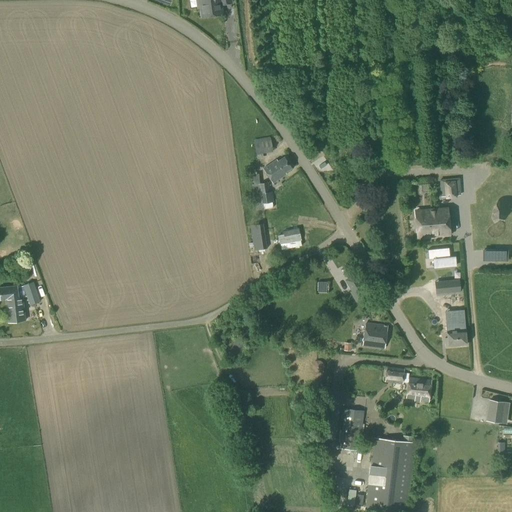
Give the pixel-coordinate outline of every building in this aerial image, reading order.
[(198,0),(201,17),(221,14),(219,0),(198,0)] [(233,2),(224,3),(225,14),(234,14),(233,2)] [(257,160),(263,159),(262,154),(273,152),(271,137),(254,140),(256,153),(257,160)] [(291,168),(284,157),(277,161),(276,159),(263,168),(272,183),(285,174),(284,172),(291,168)] [(260,184),(259,171),(252,172),(254,184),(252,185),(256,211),(273,208),(272,202),(273,202),(272,192),(269,192),(268,182),(260,184)] [(457,198),(457,196),(460,196),(459,178),(439,179),(440,197),(445,197),(445,199),(457,198)] [(419,237),(449,235),(447,209),(417,211),(419,237)] [(263,224),(250,226),(251,233),(264,231),(263,224)] [(254,250),(266,248),(265,242),(253,243),(254,250)] [(452,249),(432,251),(432,261),(437,260),(438,269),(459,267),(458,258),(453,258),(452,249)] [(495,261),(495,250),(482,250),(482,261),(495,261)] [(368,295),(355,274),(345,280),(352,292),(350,292),(356,302),(368,295)] [(459,279),(444,281),(446,292),(460,291),(459,279)] [(39,302),(33,282),(23,286),(27,297),(29,305),(39,302)] [(326,293),(327,282),(317,282),(317,293),(326,293)] [(16,286),(0,287),(0,297),(0,300),(5,300),(7,322),(24,321),(22,298),(27,297),(23,286),(17,287),(16,286)] [(448,346),(466,345),(464,321),(446,323),(447,338),(444,338),(445,346),(448,345),(448,346)] [(384,348),(387,326),(365,323),(362,345),(384,348)] [(234,344),(230,350),(238,356),(242,350),(234,344)] [(409,378),(408,378),(409,374),(403,373),(403,369),(387,368),(386,381),(402,383),(402,382),(408,383),(406,398),(419,399),(419,400),(428,402),(431,381),(409,378)] [(234,397),(232,389),(222,391),(233,431),(242,428),(239,417),(250,414),(244,394),(234,397)] [(502,423),(505,402),(489,400),(486,421),(502,423)] [(359,451),(364,411),(344,409),(339,449),(359,451)] [(413,443),(414,437),(403,436),(402,442),(374,438),(366,511),(374,511),(407,511),(415,443),(413,443)]
